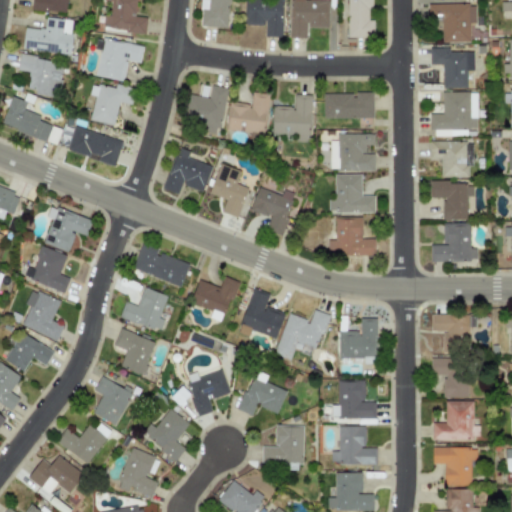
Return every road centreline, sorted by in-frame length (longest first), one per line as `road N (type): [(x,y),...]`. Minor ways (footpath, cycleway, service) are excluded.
road 1 (residential): [(0,466),(83,350),(96,284),(132,211),(173,55),(174,0),(401,64),(408,291),(399,511)]
road 2 (residential): [(0,156),(332,287),(511,289)]
road 3 (residential): [(173,55),(281,68),(401,64)]
